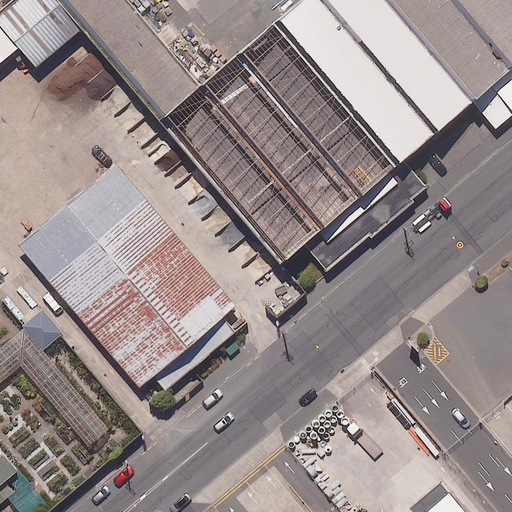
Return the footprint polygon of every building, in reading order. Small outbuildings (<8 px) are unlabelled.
[(82,29),(56,0),(12,0),(0,11),(0,25),(19,48),(36,68),(82,29)] [(63,0),(167,122),(203,91),(125,0),(63,0)] [(511,0),(310,0),(203,91),(167,122),(289,264),(308,249),(324,268),(422,185),(405,166),(476,105),(496,127),(511,113),(511,0)] [(0,64),(19,48),(0,25),(0,64)] [(235,306),(114,163),(19,244),(140,386),(152,375),(167,392),(235,334),(222,317),(235,306)] [(43,307),(21,325),(41,349),(63,331),(43,307)] [(0,342),(0,377),(19,362),(86,443),(105,427),(61,372),(41,349),(21,325),(0,342)] [(0,436),(0,507),(35,478),(0,436)] [(394,483),(410,503),(437,480),(420,460),(394,483)] [(479,511),(455,482),(419,511),(479,511)]
